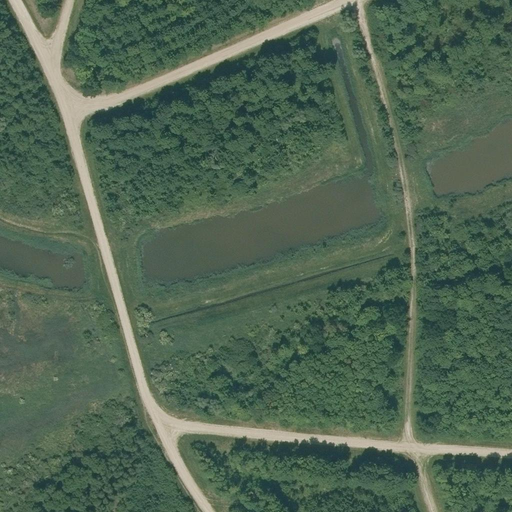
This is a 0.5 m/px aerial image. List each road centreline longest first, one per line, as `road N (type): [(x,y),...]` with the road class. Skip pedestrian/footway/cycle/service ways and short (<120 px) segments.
road 1 (track): [(511,453),(156,418)]
road 2 (track): [(67,97),(144,91),(343,0)]
road 3 (track): [(211,511),(156,418),(103,239)]
road 4 (track): [(103,239),(67,97)]
